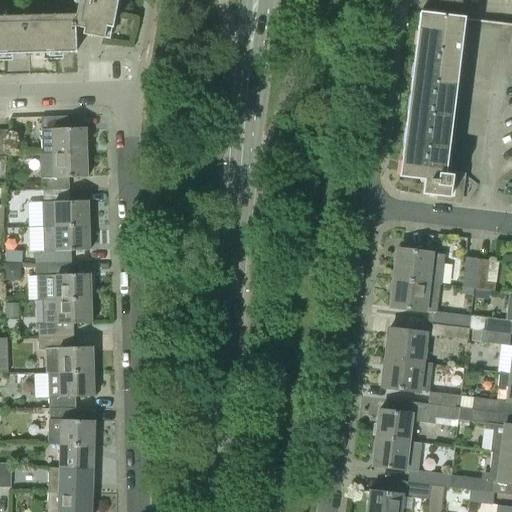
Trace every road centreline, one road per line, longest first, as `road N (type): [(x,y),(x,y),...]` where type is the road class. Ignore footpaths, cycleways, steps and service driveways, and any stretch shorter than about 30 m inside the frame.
road 1 (residential): [(138,511),(125,93),(0,95)]
road 2 (tertiary): [(215,511),(252,35)]
road 3 (residential): [(338,511),(382,208)]
road 4 (residential): [(382,208),(389,0)]
road 5 (residential): [(511,224),(382,208)]
